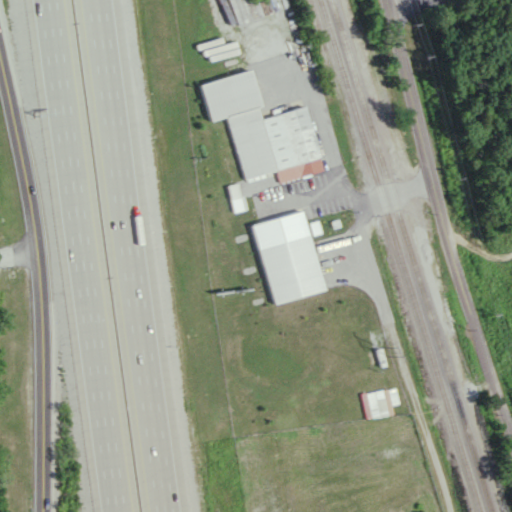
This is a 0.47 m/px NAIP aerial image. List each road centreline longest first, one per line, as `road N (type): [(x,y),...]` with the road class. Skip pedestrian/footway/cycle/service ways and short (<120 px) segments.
road 1 (motorway): [(46,0),(114,511)]
road 2 (motorway): [(162,511),(95,0)]
road 3 (tertiary): [(40,511),(37,250),(0,55)]
road 4 (residential): [(511,430),(382,0)]
